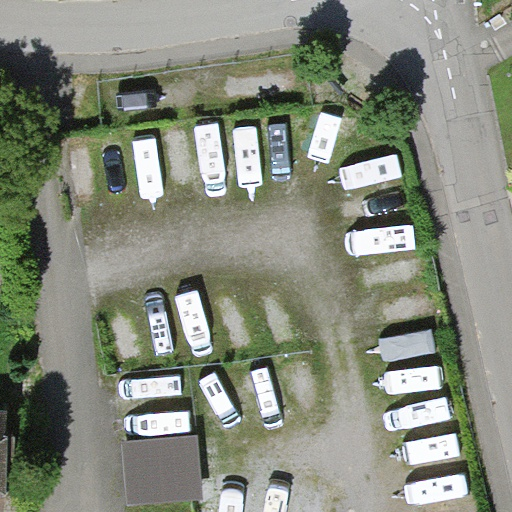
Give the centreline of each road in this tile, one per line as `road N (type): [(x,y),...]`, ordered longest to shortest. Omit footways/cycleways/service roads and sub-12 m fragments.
road 1 (residential): [(511,365),(456,102),(422,0)]
road 2 (residential): [(265,0),(84,27),(0,15)]
